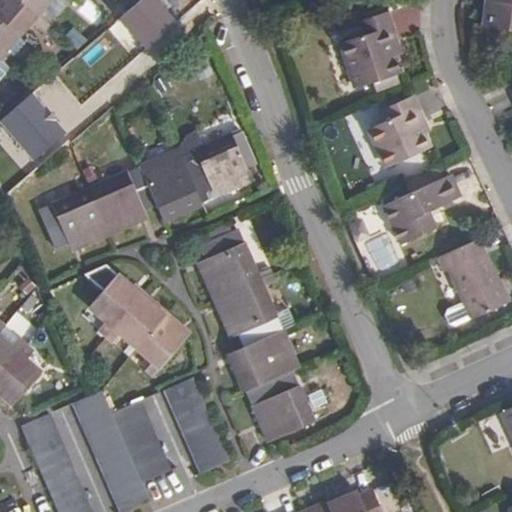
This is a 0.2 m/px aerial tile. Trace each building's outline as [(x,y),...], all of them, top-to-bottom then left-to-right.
[(0,0),(0,63),(5,59),(12,65),(25,49),(18,43),(42,15),(50,22),(62,8),(55,1),(55,0),(0,0)] [(511,0),(487,0),(487,7),(493,8),(491,30),(511,32),(511,0)] [(151,4),(130,21),(152,49),(173,31),(151,4)] [(493,8),(487,7),(484,30),(491,30),(493,8)] [(398,75),(391,59),(386,49),(392,45),(377,15),(351,27),(356,40),(335,50),(355,95),(398,75)] [(386,49),(391,59),(397,55),(392,45),(386,49)] [(32,94),(1,120),(34,159),(65,132),(32,94)] [(429,148),(424,134),(420,125),(425,122),(412,96),(381,110),(386,121),(368,130),(386,168),(429,148)] [(420,125),(424,134),(429,131),(425,122),(420,125)] [(193,158),(57,215),(71,251),(88,244),(91,252),(157,225),(155,218),(179,207),(185,222),(251,194),(249,186),(263,181),(248,145),(196,166),(193,158)] [(450,175),(382,206),(400,244),(435,228),(428,212),(461,196),(450,175)] [(478,240),(442,257),(449,271),(445,273),(466,321),(507,302),(478,240)] [(203,273),(234,346),(241,343),(252,370),(237,377),(264,439),(270,437),(277,452),(316,434),(296,387),(303,383),(242,243),(205,259),(210,270),(203,273)] [(109,335),(124,347),(131,340),(162,368),(157,375),(164,381),(196,345),(125,285),(101,314),(115,327),(109,335)] [(0,393),(23,412),(50,380),(35,368),(41,360),(25,347),(19,353),(0,336),(0,393)] [(171,400),(206,483),(234,471),(230,461),(198,388),(171,400)] [(123,511),(159,511),(150,491),(119,420),(108,395),(79,408),(123,511)] [(148,408),(119,420),(150,491),(178,478),(148,408)] [(511,409),(501,415),(511,437),(511,409)] [(27,430),(61,511),(95,511),(54,418),(27,430)]
